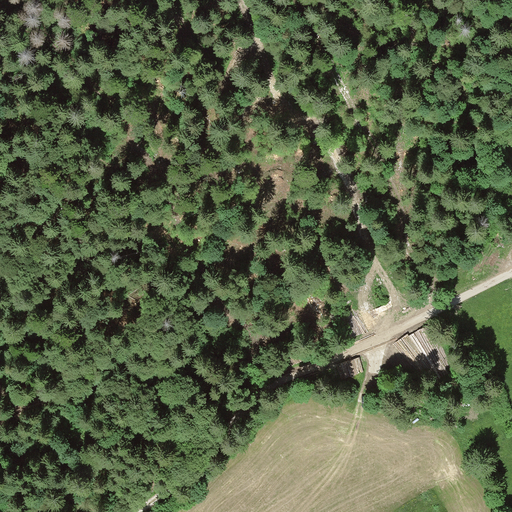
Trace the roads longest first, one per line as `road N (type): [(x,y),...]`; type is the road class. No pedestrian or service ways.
road 1 (track): [(511,271),(283,378),(208,458),(130,511)]
road 2 (track): [(428,312),(443,251),(485,197),(487,134),(511,92)]
